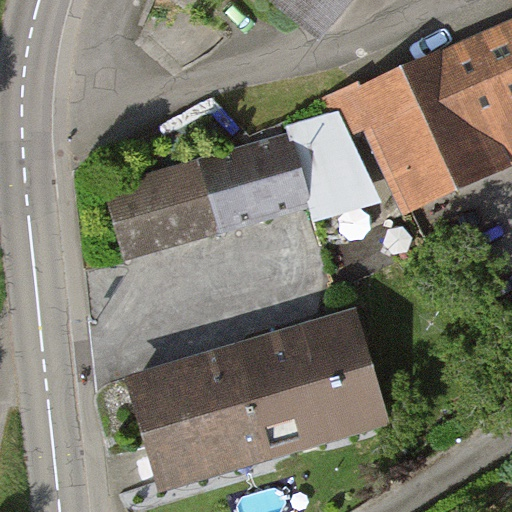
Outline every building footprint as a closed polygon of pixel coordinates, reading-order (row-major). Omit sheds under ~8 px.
[(277,0),(304,21),(322,0),(277,0)] [(511,31),(364,97),(409,201),(502,163),(511,157),(511,31)] [(293,136),(200,166),(221,231),(314,200),(293,136)] [(200,166),(107,191),(125,258),(218,234),(200,166)] [(356,317),(137,383),(168,486),(387,420),(356,317)]
